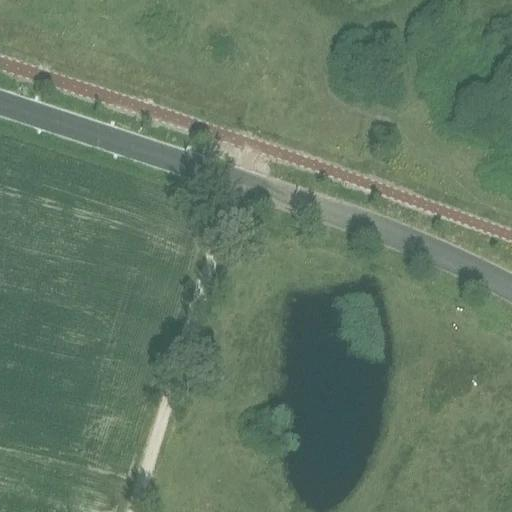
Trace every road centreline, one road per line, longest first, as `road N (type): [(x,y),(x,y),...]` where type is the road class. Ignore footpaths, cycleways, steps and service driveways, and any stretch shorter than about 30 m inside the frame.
road 1 (primary): [(511,290),(378,229),(0,103)]
road 2 (track): [(243,183),(185,333),(132,511)]
